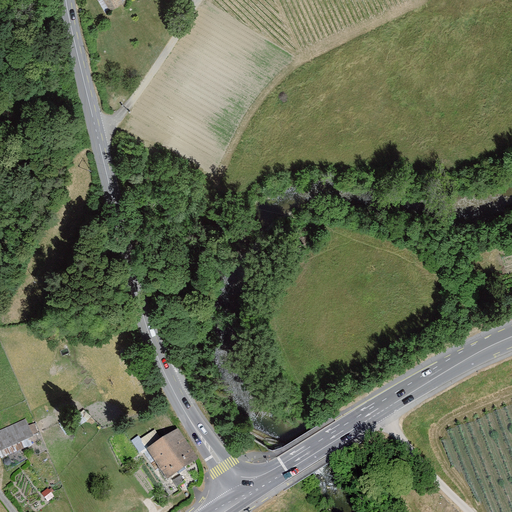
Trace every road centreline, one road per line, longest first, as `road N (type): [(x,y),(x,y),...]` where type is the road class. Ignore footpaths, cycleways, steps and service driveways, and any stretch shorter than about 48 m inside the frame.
road 1 (secondary): [(241,497),(179,400),(142,311),(66,0)]
road 2 (primary): [(241,497),(511,335)]
road 3 (track): [(199,0),(131,104),(98,139)]
road 4 (track): [(468,511),(407,448),(381,407)]
